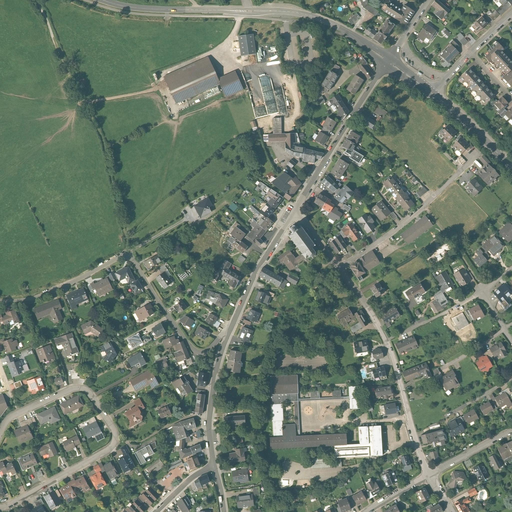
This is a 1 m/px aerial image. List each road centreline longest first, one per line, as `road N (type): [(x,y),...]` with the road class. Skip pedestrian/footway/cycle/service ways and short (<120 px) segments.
road 1 (residential): [(0,445),(16,411),(80,385),(118,442),(0,505)]
road 2 (residential): [(231,326),(213,346),(191,347),(128,253),(53,292),(0,301)]
road 3 (secondary): [(102,0),(298,13),(339,28),(387,61)]
road 4 (track): [(123,231),(158,200),(176,123),(158,75),(218,51),(241,10)]
road 5 (track): [(123,231),(101,138),(36,0)]
road 6 (residential): [(338,266),(384,239),(476,156)]
road 7 (residential): [(294,211),(387,61)]
road 8 (residential): [(215,467),(208,419),(231,326)]
road 9 (residential): [(384,341),(425,474)]
road 10 (residential): [(231,326),(294,211)]
